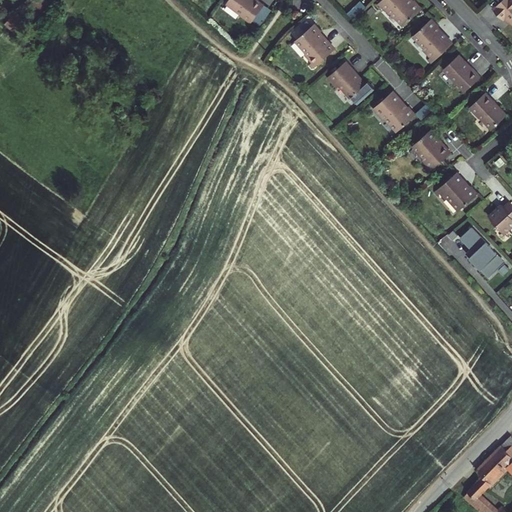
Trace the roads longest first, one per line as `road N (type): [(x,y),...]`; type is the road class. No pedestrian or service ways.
road 1 (track): [(166,0),(223,51),(283,85),(511,335)]
road 2 (unclassified): [(511,415),(420,511)]
